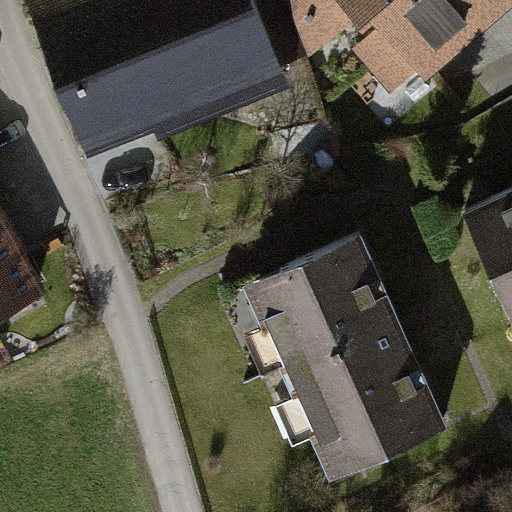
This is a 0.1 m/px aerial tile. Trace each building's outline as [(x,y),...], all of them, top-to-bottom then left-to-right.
[(307,44),(291,0),(261,0),(257,1),(256,0),(38,0),(33,2),(87,142),(281,64),(280,60),(309,49),(307,44)] [(291,0),(307,44),(334,30),(357,9),(365,17),(374,8),(383,0),(291,0)] [(479,0),(383,0),(374,8),(387,21),(358,45),(392,84),(419,61),(425,67),(447,49),(438,36),(479,0)] [(511,188),(465,209),(511,314),(511,188)] [(0,309),(38,289),(0,219),(0,309)] [(399,312),(362,227),(253,274),(262,296),(252,300),(320,459),(336,452),(343,468),(449,423),(407,326),(396,330),(390,316),(399,312)]
